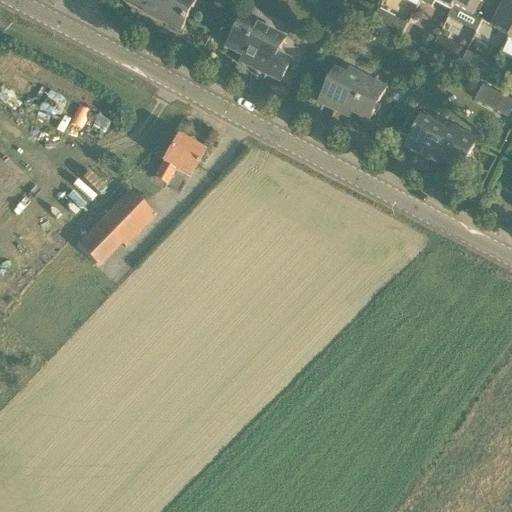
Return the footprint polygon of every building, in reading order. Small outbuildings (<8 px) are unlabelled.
[(131,0),(130,2),(159,17),(157,20),(181,32),(197,0),(131,0)] [(454,8),(457,0),(421,0),(420,3),(431,8),(435,4),(451,12),(454,8)] [(476,34),(482,22),(493,0),(457,0),(454,8),(451,12),(448,19),(476,34)] [(511,0),(493,0),(482,22),(492,27),(492,28),(511,38),(511,36),(511,0)] [(407,26),(379,11),(373,22),(401,37),(407,26)] [(280,83),(292,61),(278,54),(285,40),(243,18),(227,50),(254,63),(251,68),(280,83)] [(366,28),(360,37),(369,42),(375,33),(366,28)] [(434,38),(425,33),(420,43),(429,48),(434,38)] [(463,49),(454,44),(447,57),(457,62),(463,49)] [(475,57),(465,52),(458,65),(468,70),(475,57)] [(386,89),(351,71),(348,78),(336,71),(319,104),(336,112),(338,107),(369,122),(386,89)] [(511,82),(505,79),(502,86),(511,91),(511,82)] [(511,101),(483,86),(475,101),(507,119),(511,109),(511,101)] [(79,117),(74,127),(88,135),(93,124),(79,117)] [(445,130),(421,118),(405,148),(431,161),(440,166),(442,162),(461,172),(478,140),(448,125),(445,130)] [(189,180),(204,154),(177,139),(153,180),(165,188),(175,172),(189,180)] [(89,173),(58,203),(75,221),(106,191),(89,173)] [(127,195),(122,190),(108,203),(114,209),(76,247),(99,270),(122,246),(124,249),(155,218),(129,193),(127,195)]
